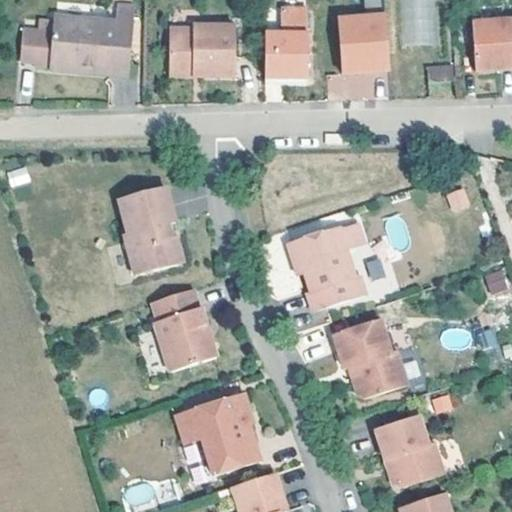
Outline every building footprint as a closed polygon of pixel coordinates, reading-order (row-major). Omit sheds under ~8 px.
[(281,0),(281,18),(264,18),(265,61),(306,61),(308,18),(305,18),(304,0),(281,0)] [(399,0),(400,45),(437,45),(437,0),(399,0)] [(365,4),(338,6),(343,60),(389,56),(385,2),(365,4)] [(26,60),(124,61),(126,4),(110,4),(110,12),(94,11),(94,10),(43,9),(43,25),(27,26),(26,60)] [(168,54),(210,54),(237,54),(236,13),(209,13),(202,13),(202,17),(168,17),(168,54)] [(511,73),(511,22),(470,25),(473,76),(500,74),(511,73)] [(9,60),(26,60),(27,26),(10,25),(9,60)] [(306,70),(306,61),(265,61),(265,70),(306,70)] [(427,81),(452,79),(451,64),(426,66),(427,81)] [(449,177),(471,173),(466,159),(445,163),(449,177)] [(7,172),(11,187),(30,182),(26,167),(7,172)] [(131,272),(179,258),(155,174),(108,186),(131,272)] [(462,192),(448,197),(452,211),(466,206),(462,192)] [(339,223),(344,242),(362,237),(356,218),(339,223)] [(344,242),(339,223),(338,221),(290,234),(297,257),(301,256),(308,279),(303,281),(309,300),(361,285),(355,266),(351,267),(344,242)] [(371,281),(385,278),(380,257),(366,261),(371,281)] [(503,268),(484,275),(491,296),(511,289),(503,268)] [(192,280),(148,294),(167,363),(213,351),(192,280)] [(380,313),(333,326),(343,359),(349,357),(358,390),(404,378),(393,340),(388,341),(380,313)] [(492,328),(478,333),(484,350),(498,345),(492,328)] [(233,405),(247,401),(242,385),(174,404),(182,435),(200,430),(209,465),(253,453),(244,417),(236,419),(233,405)] [(436,415),(454,409),(449,394),(431,399),(436,415)] [(236,419),(244,417),(250,415),(247,401),(233,405),(236,419)] [(425,436),(420,438),(411,407),(374,417),(383,451),(388,450),(394,473),(432,463),(425,436)] [(280,511),(279,505),(284,503),(287,502),(275,464),(231,478),(240,511),(280,511)] [(125,490),(132,511),(136,511),(156,505),(148,482),(125,490)] [(450,511),(442,486),(397,500),(400,511),(450,511)]
